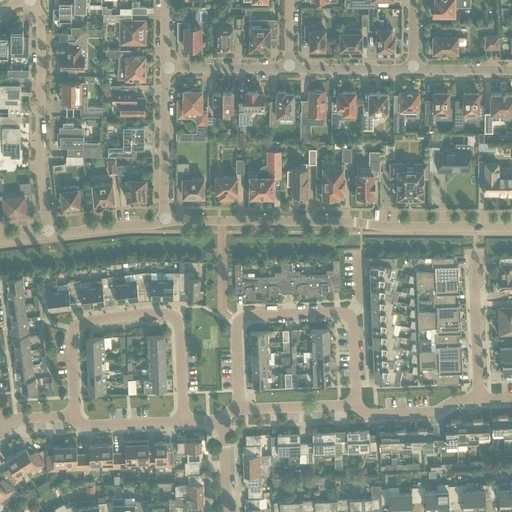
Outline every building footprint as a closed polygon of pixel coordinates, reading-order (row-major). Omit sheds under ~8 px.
[(59,0),(59,9),(54,9),(53,9),(53,20),(71,20),(71,0),(59,0)] [(74,0),(74,10),(76,10),(76,12),(85,12),(85,10),(87,10),(86,0),(74,0)] [(393,1),(393,0),(351,0),(351,8),(377,8),(377,1),(393,1)] [(435,0),(435,3),(433,3),(433,5),(432,5),(432,14),(433,14),(433,15),(446,16),(446,17),(453,17),(453,16),(455,16),(455,6),(462,6),(462,0),(435,0)] [(368,18),(368,26),(368,30),(375,30),(377,30),(377,50),(378,50),(378,52),(385,52),(385,50),(391,50),(391,48),(394,48),(394,38),(393,38),(393,30),(391,30),(391,29),(383,29),(383,19),(378,19),(378,8),(377,8),(368,8),(368,14),(368,18)] [(131,14),(111,14),(103,14),(103,21),(120,21),(120,44),(145,44),(145,21),(132,21),(132,14),(131,14)] [(244,29),(244,15),(234,15),(234,20),(229,20),(229,27),(217,27),(217,49),(219,49),(219,51),(226,51),(226,49),(233,49),(233,34),(234,34),(234,29),(244,29)] [(250,27),(250,49),(252,49),(252,52),(261,52),(261,49),(263,49),(263,48),(270,48),(270,45),(270,36),(277,36),(277,20),(269,19),(269,20),(262,20),(262,27),(250,27)] [(188,27),(188,22),(177,22),(177,41),(184,41),(184,49),(192,49),(192,50),(199,51),(199,49),(201,49),(201,39),(199,39),(200,27),(188,27)] [(316,30),(316,26),(304,26),(304,38),(310,38),(310,50),(325,50),(325,30),(316,30)] [(11,49),(11,56),(29,56),(29,36),(23,36),(23,28),(23,27),(18,27),(18,28),(11,28),(11,49)] [(91,34),(86,29),(76,39),(81,44),(91,34)] [(362,50),(362,29),(350,29),(350,33),(340,33),(340,50),(348,50),(354,50),(362,50)] [(431,41),(431,48),(433,48),(433,52),(433,53),(434,53),(441,53),(442,53),(448,53),(449,53),(457,53),(458,53),(458,52),(458,45),(464,45),(466,43),(466,39),(464,38),(458,38),(458,37),(458,36),(457,36),(449,36),(449,34),(441,34),(441,36),(434,36),(433,36),(433,37),(433,41),(431,41)] [(498,49),(498,36),(485,36),(485,49),(498,49)] [(81,56),(81,47),(67,47),(67,56),(61,56),(61,59),(59,59),(59,67),(61,67),(61,70),(84,70),(84,56),(81,56)] [(145,65),(145,57),(126,56),(126,59),(118,59),(118,68),(125,68),(125,79),(130,79),(130,80),(140,80),(145,80),(145,71),(147,72),(147,65),(145,65)] [(80,95),(80,82),(61,82),(61,83),(59,83),(59,93),(61,93),(60,101),(80,101),(80,107),(80,116),(102,116),(102,107),(87,107),(87,95),(80,95)] [(1,84),(0,84),(0,107),(20,108),(21,97),(19,97),(19,94),(21,94),(21,85),(1,84)] [(124,91),(124,85),(111,85),(111,87),(104,87),(104,99),(115,99),(115,104),(121,104),(121,115),(144,115),(145,98),(136,98),(135,97),(133,97),(133,92),(136,92),(136,91),(124,91)] [(200,91),(200,89),(191,88),(191,91),(184,91),(184,101),(177,101),(177,118),(184,118),(186,115),(186,111),(197,111),(197,122),(199,125),(207,125),(207,111),(202,111),(202,91),(200,91)] [(321,92),(320,90),(314,90),(313,92),(309,92),(308,112),(300,112),(300,142),(311,142),(311,125),(313,125),(314,124),(315,116),(325,116),(326,92),(321,92)] [(232,112),(233,91),(223,91),(223,93),(214,93),(213,115),(223,115),(223,112),(232,112)] [(258,91),(247,91),(247,93),(245,93),(245,111),(239,111),(238,125),(250,125),(250,112),(252,112),(252,108),(263,108),(264,93),(262,93),(262,92),(258,91)] [(285,93),(285,92),(278,91),(278,93),(277,93),(277,111),(270,111),(269,125),(277,125),(277,116),(293,116),(294,93),(285,93)] [(412,92),(412,91),(406,91),(406,92),(400,92),(400,112),(393,112),(393,132),(404,132),(405,111),(418,111),(419,93),(412,92)] [(355,106),(355,92),(343,92),(343,93),(338,93),(338,95),(338,112),(332,112),(331,127),(339,127),(339,119),(343,119),(343,115),(355,115),(355,112),(356,112),(356,106),(355,106)] [(380,93),(380,92),(376,92),(376,93),(369,93),(369,113),(362,113),(362,130),(373,130),(373,118),(378,118),(378,114),(387,114),(388,93),(380,93)] [(448,113),(449,93),(433,93),(433,113),(424,113),(424,124),(424,125),(434,125),(434,113),(448,113)] [(454,113),(454,127),(464,127),(464,119),(464,113),(477,113),(477,119),(482,119),(482,105),(478,105),(479,93),(463,93),(463,100),(463,113),(454,113)] [(511,94),(507,94),(507,93),(499,93),(499,94),(490,94),(490,113),(484,113),(484,133),(492,133),(493,121),(500,121),(500,114),(511,114),(511,94)] [(20,128),(20,116),(0,115),(0,141),(20,142),(20,131),(19,131),(19,128),(20,128)] [(73,124),(73,123),(63,123),(63,128),(60,128),(60,134),(58,134),(58,142),(61,142),(60,147),(67,147),(67,156),(84,156),(102,156),(102,142),(83,142),(83,136),(82,136),(82,128),(73,128),(73,124)] [(144,145),(144,127),(127,127),(127,128),(124,128),(124,144),(123,144),(123,147),(113,147),(108,147),(108,150),(108,156),(136,157),(136,148),(143,148),(143,145),(144,145)] [(20,149),(20,142),(0,141),(0,168),(7,168),(7,171),(14,170),(14,167),(16,167),(16,164),(22,163),(22,156),(20,156),(20,150),(22,150),(22,149),(20,149)] [(429,147),(429,171),(438,171),(438,173),(455,173),(455,171),(470,171),(470,153),(470,150),(456,150),(456,153),(438,153),(438,147),(429,147)] [(351,162),(351,148),(342,148),(342,161),(351,162)] [(281,178),(281,151),(267,151),(267,167),(265,167),(264,167),(263,167),(262,168),(261,169),(261,170),(260,171),(260,172),(260,173),(260,176),(259,176),(259,177),(250,177),(250,198),(274,198),(274,178),(281,178)] [(380,168),(380,152),(369,152),(369,168),(380,168)] [(84,156),(67,156),(66,156),(66,164),(84,165),(84,156)] [(244,174),(244,159),(236,159),(236,173),(244,174)] [(117,174),(116,165),(116,160),(107,161),(108,175),(117,174)] [(188,179),(189,163),(177,163),(176,184),(183,184),(182,197),(204,197),(204,179),(188,179)] [(306,168),(306,163),(301,163),(301,168),(293,168),(293,170),(287,170),(287,186),(293,186),(293,195),(299,195),(299,198),(307,198),(307,185),(307,178),(307,168),(306,168)] [(511,173),(498,173),(498,164),(485,163),(485,176),(484,176),(484,195),(511,195),(511,173)] [(344,171),(344,164),(338,164),(338,169),(323,169),(323,181),(321,181),(321,188),(323,188),(323,198),(326,198),(326,200),(333,201),(333,198),(336,198),(336,196),(342,196),(342,189),(344,188),(344,181),(342,181),(342,179),(343,179),(343,172),(342,172),(342,171),(344,171)] [(403,170),(403,164),(390,164),(390,178),(398,178),(398,198),(407,198),(407,199),(414,199),(414,198),(423,198),(423,178),(427,178),(427,164),(415,164),(415,170),(403,170)] [(128,172),(128,165),(116,165),(117,174),(118,181),(127,180),(127,201),(146,201),(146,191),(149,191),(149,182),(146,182),(146,180),(138,180),(138,172),(128,172)] [(373,182),(373,174),(357,174),(357,198),(373,198),(373,190),(374,190),(374,182),(373,182)] [(237,176),(224,176),(216,176),(216,192),(220,192),(220,197),(221,197),(223,199),(230,199),(231,197),(233,197),(233,192),(237,192),(237,176)] [(21,194),(31,193),(30,182),(20,184),(21,194)] [(95,205),(115,202),(112,183),(92,185),(95,205)] [(79,186),(60,188),(60,189),(61,189),(62,191),(61,191),(63,206),(66,205),(66,208),(80,207),(80,200),(84,199),(83,189),(78,189),(77,187),(79,187),(79,186)] [(6,215),(26,213),(24,197),(4,199),(6,215)] [(374,265),(370,266),(371,277),(379,277),(379,276),(389,278),(390,278),(392,267),(395,268),(395,258),(392,258),(374,258),(374,265)] [(454,266),(453,258),(425,258),(425,262),(431,263),(431,267),(435,267),(435,273),(416,272),(416,281),(461,279),(460,275),(458,272),(458,266),(454,266)] [(502,276),(497,277),(497,290),(507,290),(507,292),(511,291),(511,258),(501,258),(502,276)] [(340,291),(339,270),(339,260),(333,260),(333,270),(326,270),(326,274),(313,275),(314,296),(321,296),(321,293),(327,293),(328,293),(328,292),(329,292),(329,291),(330,291),(330,290),(330,289),(333,290),(333,291),(340,291)] [(179,287),(179,273),(179,261),(179,262),(179,273),(173,273),(173,279),(167,279),(167,272),(162,272),(162,298),(169,298),(169,300),(173,300),(173,287),(179,287)] [(185,273),(185,262),(185,261),(179,261),(179,273),(179,287),(185,287),(185,291),(188,291),(188,297),(199,297),(199,279),(194,278),(194,273),(185,273)] [(281,293),(288,293),(287,262),(281,262),(281,272),(274,272),(274,276),(261,277),(262,298),(270,298),(269,295),(274,295),(275,295),(276,295),(276,294),(277,294),(277,293),(278,293),(278,292),(278,291),(281,292),(281,293)] [(300,271),(294,271),(293,262),(287,262),(288,293),(295,293),(295,292),(297,290),(298,291),(298,292),(299,292),(300,293),(301,294),(302,294),(307,294),(307,297),(314,296),(313,275),(300,275),(300,271)] [(241,274),(241,264),(234,264),(236,295),(243,295),(243,294),(245,292),(246,293),(246,294),(247,295),(248,295),(248,296),(249,296),(250,296),(254,296),(254,299),(262,298),(261,277),(248,277),(248,273),(241,274)] [(144,290),(143,277),(144,272),(135,273),(136,280),(130,281),(129,274),(124,275),(125,282),(127,300),(134,299),(135,302),(139,301),(137,291),(144,290)] [(151,279),(151,272),(144,272),(143,277),(144,290),(151,290),(151,300),(155,300),(155,298),(162,298),(162,272),(157,272),(157,279),(151,279)] [(413,283),(413,276),(405,274),(403,281),(413,283)] [(113,276),(107,277),(110,295),(115,294),(117,304),(128,302),(127,300),(125,282),(124,277),(114,278),(113,276)] [(390,278),(389,278),(379,276),(379,277),(371,277),(371,289),(379,288),(379,287),(390,289),(392,278),(390,278)] [(24,290),(24,286),(23,277),(7,279),(9,291),(7,291),(8,293),(23,291),(23,290),(24,290)] [(104,296),(110,295),(107,277),(101,278),(101,281),(91,282),(91,286),(94,307),(105,305),(104,296)] [(461,280),(461,279),(416,281),(417,291),(429,289),(429,301),(433,300),(455,300),(455,294),(459,293),(459,287),(460,284),(461,280)] [(91,286),(80,287),(79,280),(73,281),(75,296),(81,296),(83,308),(94,307),(91,286)] [(68,289),(57,290),(60,309),(66,308),(67,310),(71,310),(70,300),(76,299),(75,296),(73,281),(67,282),(67,284),(68,289)] [(390,289),(379,287),(379,288),(371,289),(371,300),(380,300),(380,298),(390,301),(393,290),(390,289)] [(57,290),(46,292),(46,288),(40,289),(41,302),(47,301),(49,312),(53,312),(53,310),(60,309),(57,290)] [(7,307),(25,305),(23,291),(8,293),(8,300),(6,300),(7,307)] [(390,301),(380,298),(380,300),(371,300),(372,311),(380,311),(380,310),(391,312),(393,301),(390,301)] [(460,306),(455,306),(455,300),(433,300),(433,307),(436,307),(436,313),(417,312),(418,321),(463,319),(462,319),(461,315),(460,312),(460,306)] [(11,321),(27,319),(25,305),(7,307),(8,312),(10,311),(11,321)] [(511,307),(498,308),(499,335),(511,334),(511,307)] [(380,311),(372,311),(372,323),(380,322),(380,321),(391,324),(391,323),(394,324),(397,324),(399,314),(394,313),(391,312),(380,310),(380,311)] [(11,335),(29,333),(27,319),(11,321),(12,329),(10,329),(11,335)] [(462,320),(463,320),(463,319),(418,321),(418,330),(437,328),(437,334),(434,334),(435,340),(457,339),(456,333),(461,333),(461,327),(462,323),(462,320)] [(391,323),(391,324),(380,321),(380,322),(372,323),(373,334),(381,334),(381,333),(392,335),(394,324),(391,323)] [(328,328),(311,329),(312,340),(331,340),(333,339),(332,334),(329,335),(328,328)] [(299,341),(299,340),(299,330),(291,330),(291,341),(299,341)] [(268,337),(274,336),(274,331),(250,331),(251,339),(249,339),(249,343),(268,342),(268,337)] [(392,335),(381,333),(381,334),(373,334),(373,345),(381,345),(381,344),(392,346),(395,347),(398,347),(400,337),(395,335),(392,335)] [(165,335),(146,336),(146,341),(147,341),(148,347),(167,346),(167,342),(165,342),(165,335)] [(15,352),(31,350),(29,336),(11,338),(12,344),(14,344),(15,352)] [(86,344),(85,349),(104,349),(111,348),(111,337),(104,337),(87,338),(87,344),(86,344)] [(461,345),(457,346),(457,339),(435,340),(435,347),(438,347),(438,353),(419,351),(419,361),(464,359),(463,355),(462,352),(461,345)] [(329,345),(330,345),(331,340),(312,340),(312,351),(329,351),(329,345)] [(251,353),(269,353),(268,342),(249,343),(249,347),(251,347),(251,353)] [(392,346),(381,344),(381,345),(373,345),(374,357),(382,357),(382,355),(393,358),(396,358),(399,359),(402,348),(398,347),(395,347),(392,346)] [(148,352),(146,352),(147,358),(165,357),(165,350),(167,350),(167,346),(148,347),(148,352)] [(511,347),(499,348),(500,358),(504,358),(504,365),(502,365),(503,375),(511,374),(511,347)] [(88,360),(105,359),(104,349),(85,349),(86,355),(87,355),(88,360)] [(15,366),(33,364),(31,350),(15,352),(16,361),(14,361),(15,366)] [(329,351),(312,351),(312,357),(307,358),(307,362),(332,361),(334,361),(333,356),(330,356),(329,351)] [(250,364),(269,364),(269,353),(251,353),(252,360),(250,360),(250,364)] [(393,358),(382,355),(382,357),(374,357),(374,368),(382,368),(382,367),(393,369),(399,370),(401,359),(399,359),(396,358),(393,358)] [(165,357),(147,358),(147,363),(149,363),(149,368),(168,368),(168,364),(166,364),(165,357)] [(86,371),(105,370),(105,359),(88,360),(88,366),(87,366),(86,371)] [(464,360),(464,359),(419,361),(420,370),(432,368),(432,378),(436,378),(436,384),(458,383),(458,373),(462,373),(462,366),(463,363),(464,360)] [(334,366),(334,361),(332,361),(307,362),(307,367),(313,367),(313,373),(330,372),(330,366),(334,366)] [(19,380),(35,378),(33,364),(15,366),(16,372),(18,372),(19,380)] [(271,368),(269,369),(269,364),(250,364),(250,368),(252,368),(252,375),(271,374),(271,368)] [(382,368),(374,368),(375,380),(379,380),(379,387),(400,386),(400,380),(402,371),(399,370),(393,369),(382,367),(382,368)] [(148,379),(144,379),(166,378),(166,372),(168,371),(168,368),(149,368),(149,374),(147,374),(148,379)] [(85,382),(106,381),(105,370),(86,371),(87,376),(85,376),(85,382)] [(329,383),(331,383),(330,372),(313,373),(313,384),(314,384),(314,386),(328,386),(329,383)] [(270,380),(271,380),(271,374),(252,375),(253,386),(258,386),(258,389),(270,388),(270,380)] [(36,378),(35,379),(35,378),(19,380),(19,381),(20,381),(22,393),(37,391),(36,378)] [(162,390),(167,390),(166,378),(144,379),(144,393),(162,393),(162,390)] [(95,393),(106,392),(106,381),(85,382),(88,382),(89,393),(91,393),(91,395),(95,395),(95,393)] [(492,433),(503,433),(503,415),(497,415),(498,418),(492,419),(492,418),(492,433)] [(508,415),(503,415),(503,433),(504,438),(504,439),(511,438),(511,417),(508,418),(508,415)] [(479,445),(478,437),(478,419),(472,419),(472,422),(467,423),(468,437),(468,445),(479,445)] [(488,422),(483,422),(483,419),(478,419),(478,437),(489,437),(489,421),(488,421),(488,422)] [(445,434),(440,435),(440,447),(440,452),(446,452),(457,451),(457,446),(456,420),(451,420),(451,423),(446,423),(445,423),(445,434)] [(467,423),(461,423),(461,420),(456,420),(457,446),(468,445),(468,437),(467,423)] [(401,429),(400,429),(400,425),(395,425),(396,432),(390,433),(391,454),(402,453),(401,447),(401,429)] [(391,454),(390,433),(384,433),(384,426),(379,426),(380,454),(391,454)] [(423,453),(422,428),(417,429),(417,432),(412,432),(412,447),(423,446),(423,453)] [(433,431),(428,431),(427,428),(422,428),(423,453),(440,452),(440,447),(440,435),(434,435),(433,431)] [(406,429),(401,429),(401,447),(402,453),(412,453),(412,447),(412,432),(406,432),(406,429)] [(367,458),(377,457),(376,440),(370,440),(369,430),(358,431),(359,451),(367,451),(367,458)] [(341,452),(359,451),(358,431),(347,431),(347,442),(341,442),(341,452)] [(314,453),(324,452),(323,432),(312,433),(312,443),(306,443),(307,462),(314,462),(314,453)] [(334,432),(323,432),(324,452),(335,452),(335,468),(342,467),(341,452),(341,442),(335,442),(334,432)] [(306,443),(300,443),(300,433),(288,434),(289,454),(299,454),(299,463),(307,462),(306,443)] [(271,455),(289,454),(288,434),(277,434),(278,444),(271,444),(271,455)] [(271,455),(261,455),(260,435),(245,436),(246,446),(243,446),(244,456),(243,456),(243,466),(272,465),(271,455)] [(155,453),(149,453),(148,440),(137,441),(137,463),(145,463),(145,468),(156,467),(155,453)] [(130,463),(137,463),(137,441),(125,441),(125,454),(119,455),(120,468),(130,468),(130,463)] [(201,452),(202,452),(201,441),(177,442),(177,452),(186,452),(187,462),(184,462),(184,469),(199,468),(199,462),(202,462),(201,452)] [(166,443),(163,443),(163,442),(156,442),(156,443),(154,443),(155,453),(156,467),(174,467),(173,452),(167,453),(166,443)] [(101,445),(99,445),(99,444),(92,445),(92,446),(89,446),(89,456),(83,456),(84,470),(95,469),(94,465),(102,465),(101,445)] [(112,445),(109,445),(109,444),(102,444),(102,445),(101,445),(102,465),(109,464),(109,469),(120,468),(119,455),(113,455),(112,445)] [(65,447),(64,447),(64,446),(57,446),(57,447),(53,447),(54,457),(47,458),(47,471),(58,471),(58,466),(66,466),(65,447)] [(76,446),(73,446),(66,446),(66,447),(65,447),(66,466),(73,466),(73,470),(84,470),(83,456),(77,456),(76,446)] [(37,453),(31,457),(26,449),(23,450),(22,450),(16,453),(17,454),(16,455),(26,471),(33,467),(35,471),(44,465),(37,453)] [(16,455),(15,455),(14,455),(9,459),(6,461),(12,470),(6,473),(5,471),(0,473),(0,474),(9,481),(10,480),(13,485),(23,479),(20,475),(26,471),(16,455)] [(268,474),(272,474),(272,465),(243,466),(244,477),(245,487),(248,487),(248,493),(262,492),(262,486),(259,486),(258,477),(268,476),(268,474)] [(359,467),(345,467),(346,475),(360,475),(359,467)] [(202,474),(199,474),(199,468),(184,469),(185,475),(188,475),(188,485),(174,485),(175,496),(204,495),(203,484),(202,484),(202,474)] [(499,509),(511,509),(510,480),(510,483),(491,484),(492,497),(499,496),(499,509)] [(4,481),(0,485),(0,500),(4,495),(8,498),(14,489),(4,481)] [(485,497),(492,497),(491,484),(480,484),(480,489),(473,489),(474,510),(486,510),(485,497)] [(381,488),(381,485),(370,485),(371,499),(361,499),(361,511),(372,511),(372,508),(379,508),(379,501),(382,501),(381,488)] [(449,498),(455,498),(455,485),(448,486),(448,490),(437,491),(437,511),(449,511),(449,498)] [(473,489),(466,490),(466,485),(455,485),(455,498),(462,498),(462,511),(474,510),(473,489)] [(437,491),(424,491),(424,486),(418,487),(418,500),(425,499),(425,511),(431,511),(437,511),(437,491)] [(388,488),(381,488),(382,501),(388,501),(388,511),(400,511),(400,492),(399,492),(399,487),(388,487),(388,488)] [(412,511),(412,500),(418,500),(418,487),(411,487),(411,492),(400,492),(400,511),(412,511)] [(259,499),(262,499),(262,492),(248,493),(248,499),(245,499),(246,509),(245,509),(244,511),(269,511),(270,508),(259,508),(259,499)] [(204,495),(175,496),(175,499),(175,506),(179,506),(186,506),(186,511),(203,511),(203,505),(204,505),(204,495)] [(113,502),(105,502),(106,511),(124,511),(124,504),(124,498),(113,498),(113,502)] [(134,498),(124,498),(124,504),(124,511),(141,511),(141,501),(134,501),(134,498)] [(169,502),(158,503),(158,511),(175,511),(176,507),(175,506),(175,499),(169,499),(169,502)] [(350,511),(361,511),(361,499),(343,500),(344,509),(350,509),(350,511)] [(315,511),(326,511),(326,500),(309,501),(309,511),(315,511)] [(337,511),(338,510),(344,509),(343,500),(326,500),(326,511),(337,511)] [(158,511),(158,503),(148,503),(148,501),(141,501),(141,511),(158,511)] [(302,511),(303,511),(309,511),(309,501),(291,502),(291,511),(302,511)] [(98,506),(88,507),(88,511),(106,511),(105,502),(98,503),(98,506)] [(291,511),(291,502),(273,502),(273,511),(291,511)]
